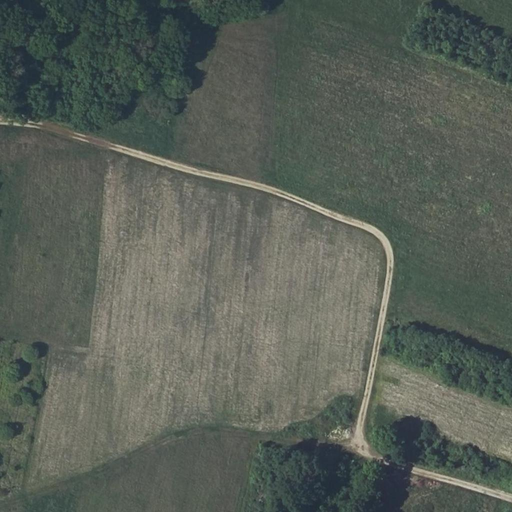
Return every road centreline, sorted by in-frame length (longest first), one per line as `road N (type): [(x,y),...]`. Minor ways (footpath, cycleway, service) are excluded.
road 1 (track): [(511,498),(383,464),(367,452),(363,410),(391,262),(376,232),(241,183),(0,121)]
road 2 (track): [(0,504),(198,431),(367,452)]
